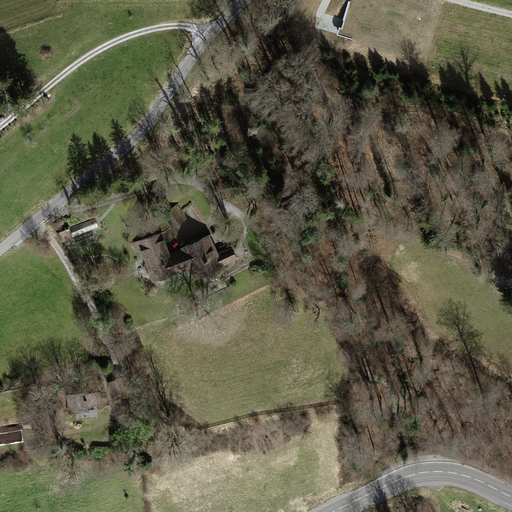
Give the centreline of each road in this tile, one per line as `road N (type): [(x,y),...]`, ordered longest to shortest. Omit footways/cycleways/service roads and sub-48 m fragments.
road 1 (residential): [(0,250),(138,135),(239,0)]
road 2 (track): [(306,0),(303,26),(323,79),(371,98),(488,192),(511,226)]
road 3 (secondary): [(337,511),(423,472),(466,475),(511,497)]
